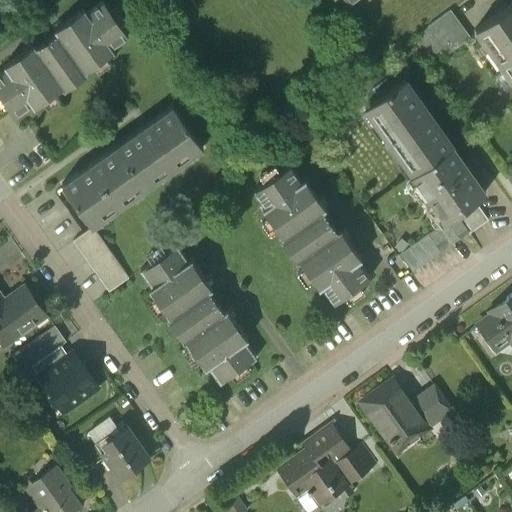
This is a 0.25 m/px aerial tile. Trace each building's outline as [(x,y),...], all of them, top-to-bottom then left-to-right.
[(6,68),(0,72),(0,94),(14,115),(31,103),(33,107),(63,86),(64,88),(86,73),(84,71),(114,50),(111,47),(128,35),(102,0),(100,0),(85,11),(83,8),(54,28),(56,32),(35,47),(33,44),(3,64),(6,68)] [(511,1),(474,28),(511,82),(511,1)] [(450,9),(427,25),(447,53),(470,37),(450,9)] [(365,106),(412,173),(451,145),(404,78),(365,106)] [(172,104),(61,183),(92,226),(203,146),(172,104)] [(412,173),(409,174),(420,189),(426,185),(431,193),(425,197),(426,199),(432,195),(437,202),(431,206),(443,222),(455,213),(474,200),(485,192),(451,145),(412,173)] [(288,164),(253,189),(265,205),(261,208),(282,237),(287,234),(302,255),(297,259),(318,288),(321,286),(333,302),(369,277),(357,260),(360,258),(339,228),(336,230),(321,209),(324,207),(304,177),(300,180),(288,164)] [(426,185),(420,189),(425,197),(431,193),(426,185)] [(432,195),(426,199),(431,206),(437,202),(432,195)] [(455,213),(468,231),(469,232),(488,219),(474,200),(455,213)] [(468,231),(455,213),(443,222),(399,253),(412,271),(468,231)] [(175,244),(140,269),(152,285),(148,288),(169,317),(174,314),(189,335),(184,339),(205,368),(208,366),(220,382),(256,357),(244,340),(247,338),(226,308),(223,310),(208,289),(211,287),(190,257),(187,260),(175,244)] [(0,337),(5,345),(48,315),(25,283),(3,298),(0,293),(0,337)] [(506,297),(506,301),(491,312),(492,313),(478,323),(495,348),(509,338),(511,341),(511,294),(510,294),(506,297)] [(54,324),(11,354),(23,370),(65,340),(54,324)] [(68,355),(40,376),(39,376),(63,411),(73,404),(98,386),(73,351),(68,355)] [(392,378),(360,401),(389,441),(404,430),(410,439),(428,427),(427,426),(410,402),(392,378)] [(410,402),(427,426),(451,408),(434,384),(410,402)] [(310,492),(319,504),(376,463),(361,442),(351,449),(331,422),(302,442),(305,447),(276,468),(290,488),(301,479),(308,489),(306,490),(308,493),(310,492)] [(125,425),(96,446),(120,479),(149,458),(125,425)] [(55,464),(31,481),(45,500),(39,504),(40,505),(29,511),(72,511),(81,506),(67,486),(70,485),(55,464)] [(229,511),(244,511),(249,510),(242,494),(225,502),(229,511)] [(0,511),(6,511),(9,511),(0,497),(0,511)]
